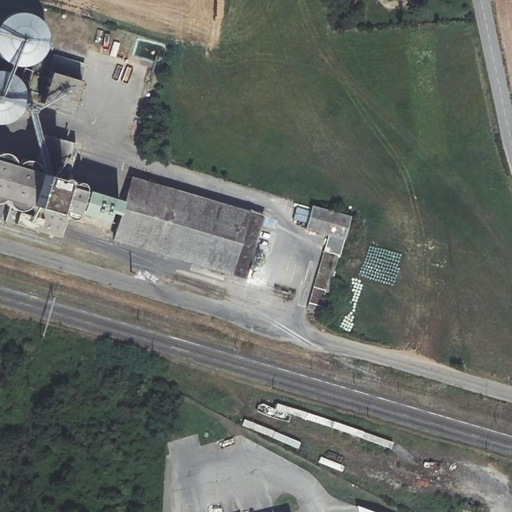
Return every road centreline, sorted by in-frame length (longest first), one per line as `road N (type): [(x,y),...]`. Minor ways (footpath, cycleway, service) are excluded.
road 1 (unclassified): [(0,244),(511,392)]
road 2 (unknown): [(0,129),(195,179),(280,214),(303,262),(301,335)]
road 3 (unclassified): [(171,511),(189,479),(233,465),(275,468),(310,491)]
road 4 (tertiary): [(480,0),(511,144)]
